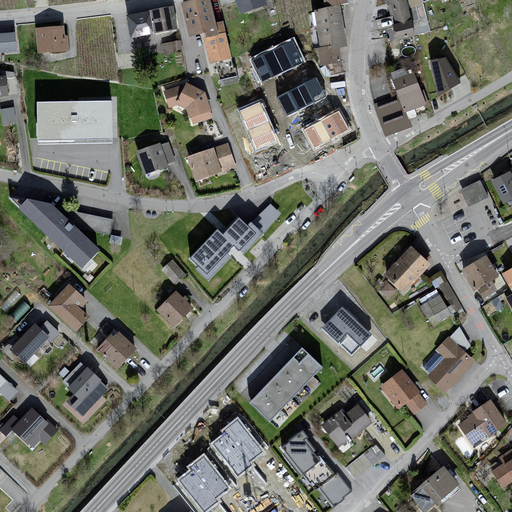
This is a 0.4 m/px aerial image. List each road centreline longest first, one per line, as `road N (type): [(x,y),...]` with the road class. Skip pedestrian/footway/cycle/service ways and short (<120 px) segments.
road 1 (residential): [(24,511),(335,181)]
road 2 (secondary): [(93,511),(293,301),(407,196)]
road 3 (residential): [(0,177),(186,207),(252,194),(309,171),(335,181)]
road 4 (residential): [(356,511),(496,359)]
road 5 (residential): [(380,149),(511,75)]
road 6 (residential): [(376,143),(359,91),(366,0)]
road 7 (residential): [(0,16),(124,0)]
road 8 (secondary): [(407,196),(511,131)]
